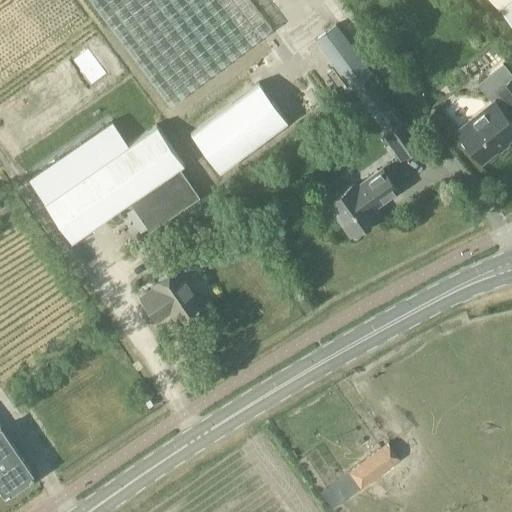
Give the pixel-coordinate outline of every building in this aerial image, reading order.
[(89,0),(170,107),(273,29),(250,0),(89,0)] [(511,0),(493,0),(511,23),(511,0)] [(353,89),(372,75),(335,26),(316,40),(353,89)] [(485,92),(494,103),(458,131),(481,159),(496,147),(495,145),(504,138),(505,139),(511,133),(511,123),(507,117),(511,112),(511,74),(503,63),(487,76),(494,84),(485,92)] [(370,81),(362,88),(365,93),(374,86),(370,81)] [(192,133),(221,172),(288,123),(259,83),(192,133)] [(143,104),(44,172),(57,192),(44,201),(71,241),(130,200),(149,228),(197,196),(178,168),(183,164),(156,124),(143,104)] [(420,142),(403,119),(384,133),(400,156),(420,142)] [(373,206),(398,189),(383,167),(360,183),(358,180),(330,199),(351,231),(378,213),(373,206)] [(151,283),(153,287),(140,296),(156,319),(169,310),(178,322),(193,312),(199,308),(204,305),(177,266),(151,283)] [(0,484),(5,493),(33,473),(0,425),(0,424),(0,484)] [(361,487),(393,462),(399,457),(387,441),(349,471),(361,487)]
